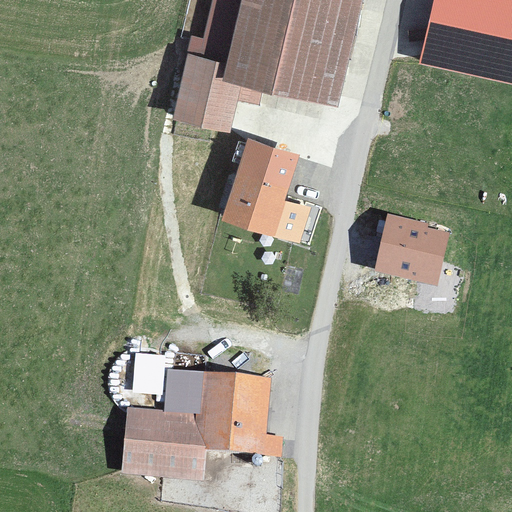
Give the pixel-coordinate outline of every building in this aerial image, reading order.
[(195,40),(178,114),(227,126),(234,98),(260,104),(265,80),(328,95),(328,93),(323,91),(344,0),(215,0),(205,43),(195,40)] [(511,0),(435,0),(423,54),(511,74),(511,0)] [(279,200),(294,155),(251,142),(228,212),(297,234),(305,209),(279,200)] [(388,214),(376,273),(440,286),(452,227),(388,214)] [(164,393),(168,353),(137,350),(133,390),(164,393)] [(205,450),(262,455),(265,425),(258,424),(262,378),(210,373),(206,421),(130,414),(125,470),(202,477),(205,450)]
